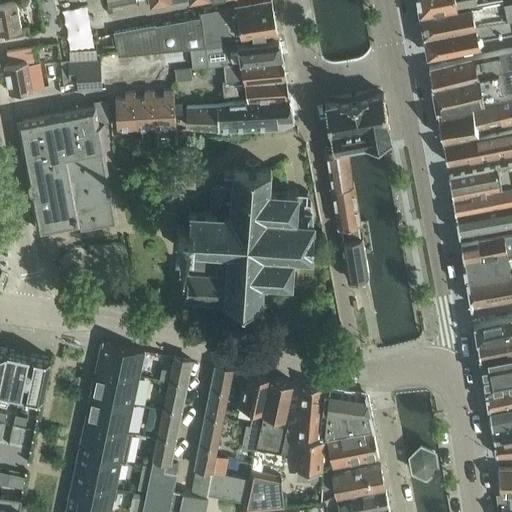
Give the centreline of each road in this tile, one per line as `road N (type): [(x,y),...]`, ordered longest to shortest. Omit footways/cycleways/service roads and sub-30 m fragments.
road 1 (tertiary): [(348,375),(37,309)]
road 2 (residential): [(445,372),(447,329),(396,69)]
road 3 (residential): [(348,375),(352,344),(306,85)]
road 4 (residential): [(37,309),(0,111)]
road 5 (tertiary): [(474,511),(445,372)]
road 6 (residential): [(398,511),(373,376)]
